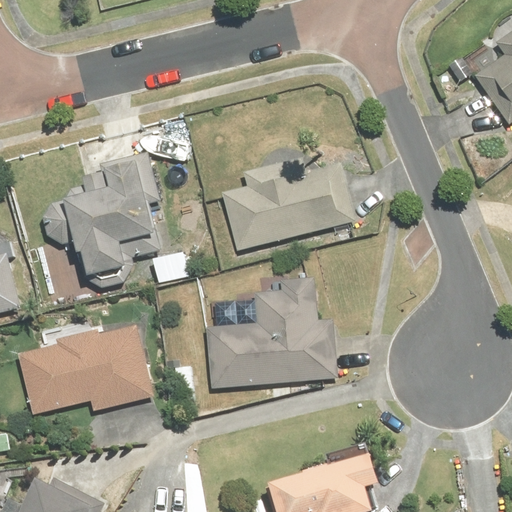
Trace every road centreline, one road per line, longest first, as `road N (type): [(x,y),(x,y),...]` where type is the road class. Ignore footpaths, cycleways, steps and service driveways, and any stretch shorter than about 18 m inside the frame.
road 1 (residential): [(462,373),(453,240),(355,12)]
road 2 (residential): [(2,91),(355,12)]
